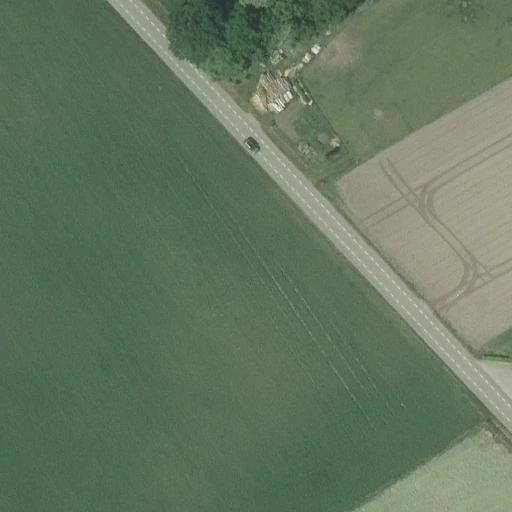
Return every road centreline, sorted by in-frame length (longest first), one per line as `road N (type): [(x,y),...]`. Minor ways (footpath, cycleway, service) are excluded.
road 1 (unclassified): [(511,419),(185,64)]
road 2 (residential): [(185,64),(287,0)]
